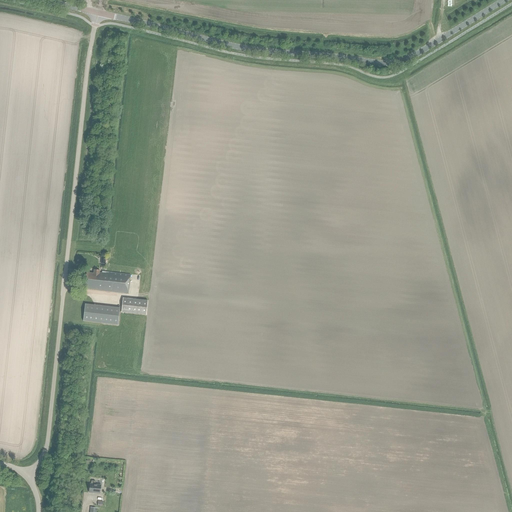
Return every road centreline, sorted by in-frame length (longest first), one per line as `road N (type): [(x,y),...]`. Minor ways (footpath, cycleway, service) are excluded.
road 1 (unclassified): [(25,476),(47,442),(97,12)]
road 2 (secondary): [(253,50),(395,63),(505,0)]
road 3 (secondary): [(253,50),(97,12)]
